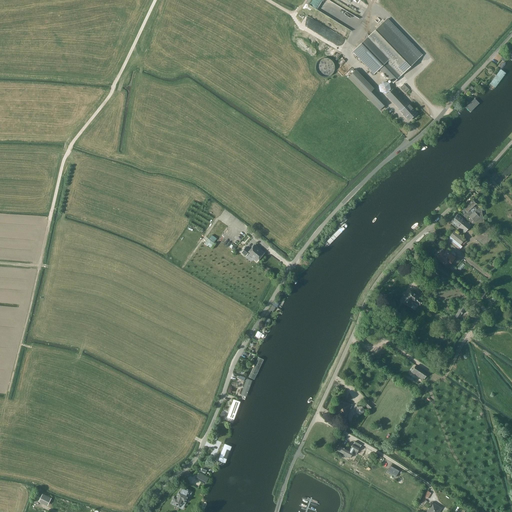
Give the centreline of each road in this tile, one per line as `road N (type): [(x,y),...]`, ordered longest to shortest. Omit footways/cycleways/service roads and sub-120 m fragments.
road 1 (unclassified): [(141,511),(199,450),(233,364),(311,239),(511,34)]
road 2 (unclassified): [(281,495),(371,289),(511,142)]
road 3 (track): [(8,390),(39,265),(176,274),(218,218),(293,265)]
road 4 (track): [(155,0),(112,91),(70,145)]
road 5 (track): [(440,115),(406,77),(425,59),(371,7),(375,0)]
road 6 (track): [(68,149),(39,265),(0,262)]
